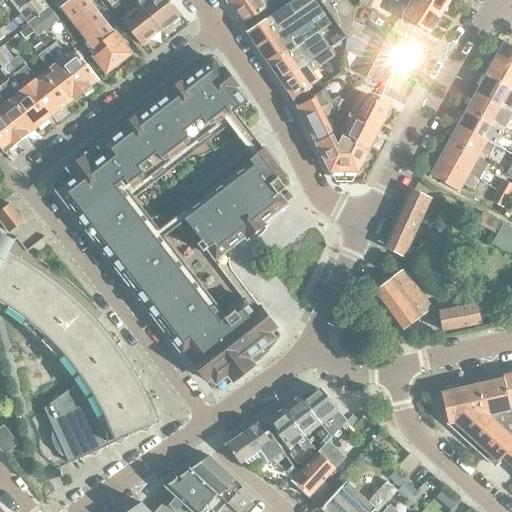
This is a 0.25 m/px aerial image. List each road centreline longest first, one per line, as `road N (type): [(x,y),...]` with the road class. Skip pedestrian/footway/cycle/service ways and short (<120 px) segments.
road 1 (residential): [(205,421),(15,185)]
road 2 (residential): [(364,221),(495,0)]
road 3 (residential): [(15,185),(217,29)]
road 4 (residential): [(364,221),(318,192),(217,29)]
road 5 (residential): [(501,511),(417,437),(393,367)]
road 6 (residential): [(82,511),(205,421)]
road 7 (residential): [(311,353),(318,319),(364,221)]
road 8 (residential): [(205,421),(311,353)]
road 9 (residential): [(287,511),(225,456),(205,421)]
road 10 (residential): [(393,367),(511,336)]
